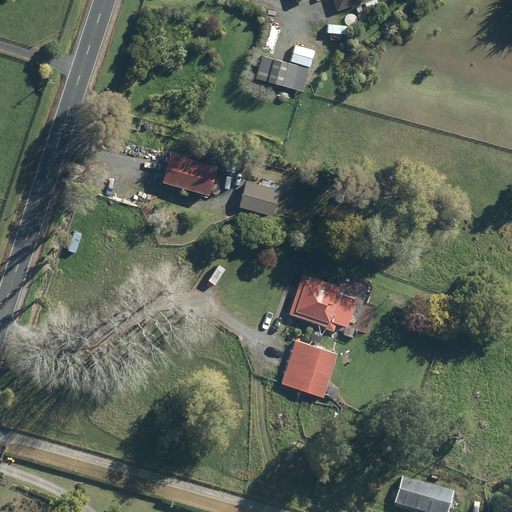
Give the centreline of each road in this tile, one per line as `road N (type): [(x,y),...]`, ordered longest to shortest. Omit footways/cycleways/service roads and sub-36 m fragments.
road 1 (tertiary): [(104,0),(0,314)]
road 2 (unknown): [(0,339),(73,334),(185,286),(211,289),(259,326),(271,361)]
road 3 (unknown): [(0,452),(94,500),(102,511)]
